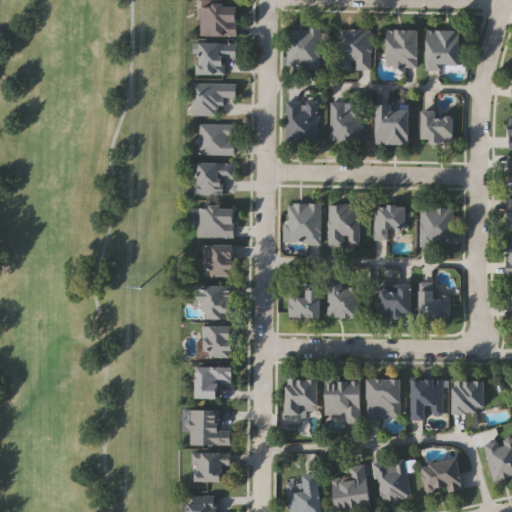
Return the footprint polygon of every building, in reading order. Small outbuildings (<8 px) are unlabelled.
[(200,36),(200,4),(238,4),(238,36),(200,36)] [(320,28),(319,68),(287,68),(287,28),(320,28)] [(371,28),(371,70),(339,70),(339,28),(371,28)] [(418,67),(387,67),(387,29),(418,29),(418,67)] [(426,30),(460,30),(460,69),(426,69),(426,30)] [(226,75),(197,75),(197,42),(238,43),(237,58),(226,58),(226,75)] [(219,115),(191,115),(191,83),(236,83),(236,99),(219,99),(219,115)] [(286,142),(286,101),(316,101),(316,142),(286,142)] [(360,111),(360,142),(330,142),(330,103),(346,103),(346,111),(360,111)] [(410,144),(377,144),(377,105),(410,105),(410,144)] [(454,112),(454,143),(423,143),(423,112),(454,112)] [(235,154),(199,154),(199,123),(235,123),(235,154)] [(223,194),(197,194),(197,162),(235,162),(235,178),(223,178),(223,194)] [(320,243),(285,242),(286,203),(321,204),(320,243)] [(328,245),(328,204),(360,204),(360,245),(328,245)] [(235,235),(198,235),(198,205),(235,205),(235,235)] [(407,205),(407,230),(389,230),(389,239),(375,239),(375,205),(407,205)] [(420,206),(454,206),(454,245),(420,245),(420,206)] [(234,276),(206,276),(206,244),(234,244),(234,276)] [(413,284),(413,316),(382,316),(382,289),(399,289),(399,284),(413,284)] [(358,317),(328,317),(328,285),(358,285),(358,317)] [(202,318),(202,286),(234,286),(234,318),(202,318)] [(322,290),(322,317),(289,317),(289,290),(322,290)] [(450,319),(421,319),(421,291),(450,291),(450,319)] [(234,326),(234,357),(203,357),(203,326),(234,326)] [(198,398),(198,366),(232,366),(232,381),(220,381),(220,398),(198,398)] [(402,379),(401,416),(382,416),(382,422),(367,422),(368,378),(402,379)] [(319,379),(319,414),(287,414),(287,379),(319,379)] [(361,423),(343,423),(344,414),(326,414),(326,379),(362,379),(361,423)] [(428,420),(412,420),(412,379),(444,379),(444,414),(428,414),(428,420)] [(454,380),(486,380),(486,412),(454,412),(454,380)] [(191,445),(191,430),(183,430),(183,409),(221,410),(221,429),(233,429),(233,445),(191,445)] [(484,444),(511,436),(511,477),(495,482),(484,444)] [(229,452),(229,481),(193,481),(193,452),(229,452)] [(377,501),(375,460),(406,458),(408,499),(377,501)] [(422,465),(458,459),(463,488),(427,495),(422,465)] [(337,511),(334,478),(349,476),(348,467),(366,465),(371,508),(337,511)] [(323,511),(290,511),(287,483),(304,481),(303,474),(319,473),(323,511)] [(189,511),(189,495),(220,495),(220,511),(189,511)]
